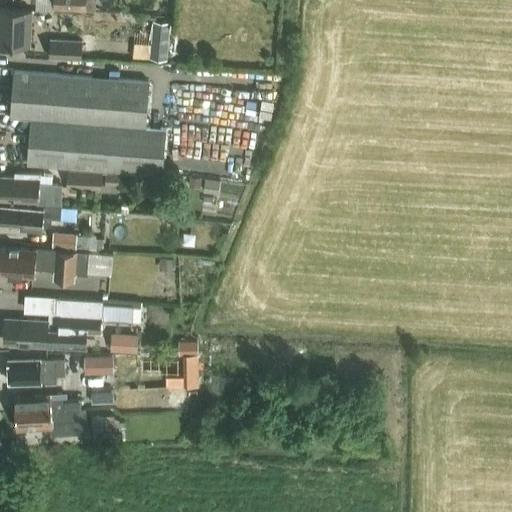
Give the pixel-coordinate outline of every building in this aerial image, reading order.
[(85,10),(85,0),(53,0),(53,9),(85,10)] [(0,7),(0,44),(30,46),(32,9),(0,7)] [(167,22),(151,21),(148,58),(164,59),(167,22)] [(80,57),(81,40),(50,38),(49,55),(80,57)] [(150,81),(15,70),(11,116),(31,117),(28,162),(163,173),(167,127),(146,126),(150,81)] [(102,188),(102,185),(102,171),(68,170),(67,187),(102,188)] [(41,172),(16,171),(15,175),(0,174),(0,198),(38,200),(38,202),(61,203),(62,183),(40,182),(41,172)] [(102,185),(102,188),(101,192),(118,193),(119,185),(123,185),(123,174),(107,173),(106,185),(102,185)] [(190,176),(189,185),(200,186),(201,177),(190,176)] [(207,177),(206,190),(219,192),(220,178),(207,177)] [(0,222),(21,224),(20,228),(43,230),(43,223),(51,224),(52,221),(60,222),(62,208),(44,206),(44,210),(0,205),(0,207),(0,222)] [(179,216),(163,215),(162,223),(179,224),(179,216)] [(54,232),(53,246),(76,248),(77,234),(54,232)] [(97,238),(96,248),(104,249),(104,239),(97,238)] [(2,246),(0,273),(35,276),(36,265),(57,267),(56,277),(73,278),(74,273),(88,274),(90,252),(75,251),(75,252),(37,249),(2,246)] [(162,257),(159,257),(160,269),(173,269),(173,257),(167,258),(167,256),(161,256),(162,257)] [(98,301),(98,299),(59,297),(58,311),(61,311),(60,328),(48,328),(48,320),(28,319),(28,322),(6,321),(5,339),(23,340),(23,343),(46,344),(46,345),(84,347),(85,331),(100,331),(101,322),(101,318),(133,319),(134,304),(112,303),(112,302),(98,301)] [(134,304),(133,319),(141,320),(142,305),(134,304)] [(130,335),(129,353),(138,354),(139,335),(130,335)] [(184,340),(184,353),(198,353),(198,340),(184,340)] [(65,356),(9,358),(10,382),(57,381),(57,374),(66,373),(65,356)] [(114,356),(85,356),(86,374),(114,373),(114,356)] [(199,385),(198,374),(166,375),(167,386),(199,385)] [(92,401),(92,403),(114,402),(114,390),(92,390),(92,401)] [(16,412),(81,407),(81,397),(52,399),(51,393),(15,396),(16,412)] [(86,408),(81,408),(81,407),(16,412),(17,428),(53,425),(54,434),(83,432),(88,432),(86,408)] [(91,416),(92,439),(123,437),(122,427),(115,428),(114,414),(91,416)]
